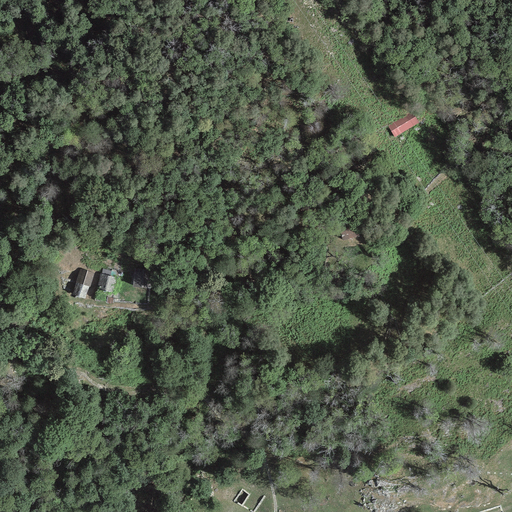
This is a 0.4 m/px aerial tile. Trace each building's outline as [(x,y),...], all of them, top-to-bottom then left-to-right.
[(412,112),(388,126),(394,138),(419,123),(412,112)] [(362,154),(351,159),(355,168),(366,162),(362,154)] [(375,214),(339,223),(343,241),(360,236),(359,232),(378,227),(375,214)] [(94,274),(80,269),(71,295),(85,300),(94,274)] [(151,271),(135,269),(132,287),(149,290),(151,271)] [(116,278),(100,274),(96,290),(113,294),(116,278)]
